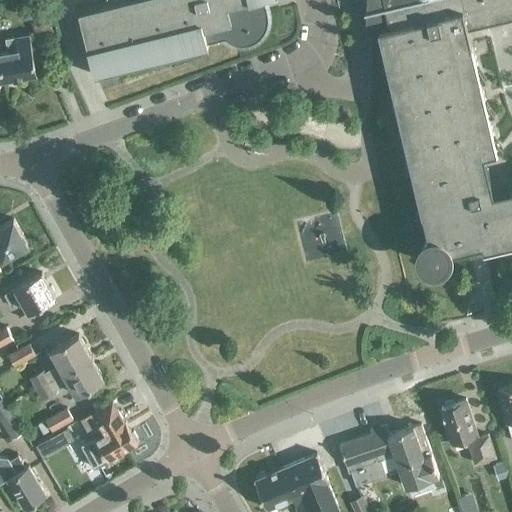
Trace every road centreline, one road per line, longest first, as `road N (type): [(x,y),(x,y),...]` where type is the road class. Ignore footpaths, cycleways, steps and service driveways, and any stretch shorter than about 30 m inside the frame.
road 1 (residential): [(29,163),(302,58),(319,39),(314,0)]
road 2 (residential): [(194,451),(383,369),(511,331)]
road 3 (residential): [(194,451),(29,163)]
road 4 (residential): [(90,511),(194,451)]
